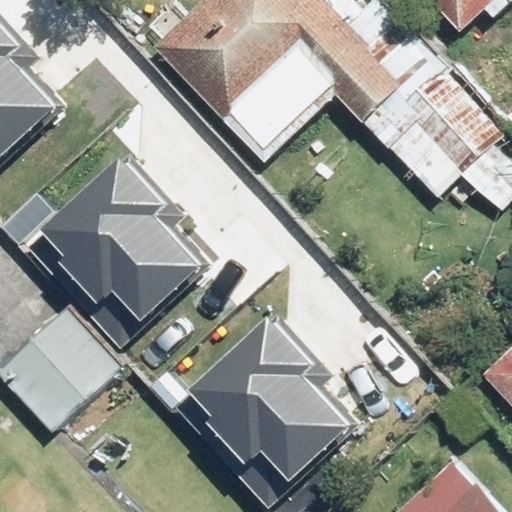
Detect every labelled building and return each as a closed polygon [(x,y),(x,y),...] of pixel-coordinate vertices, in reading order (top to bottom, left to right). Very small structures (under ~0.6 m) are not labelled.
[(511,122),(400,0),(387,0),(354,30),(325,0),(224,0),(177,43),(311,191),(379,130),(442,199),(511,134),(511,122)] [(426,0),(459,36),(498,0),(426,0)] [(0,2),(0,151),(66,93),(29,51),(38,44),(0,2)] [(149,150),(71,219),(150,308),(220,246),(183,205),(191,197),(149,150)] [(5,370),(61,433),(137,366),(81,303),(5,370)] [(294,312),(216,381),(296,470),(365,408),(328,367),(337,359),(294,312)] [(511,350),(492,368),(511,389),(511,350)] [(498,422),(464,384),(435,409),(469,448),(498,422)] [(408,511),(511,511),(465,461),(408,511)]
